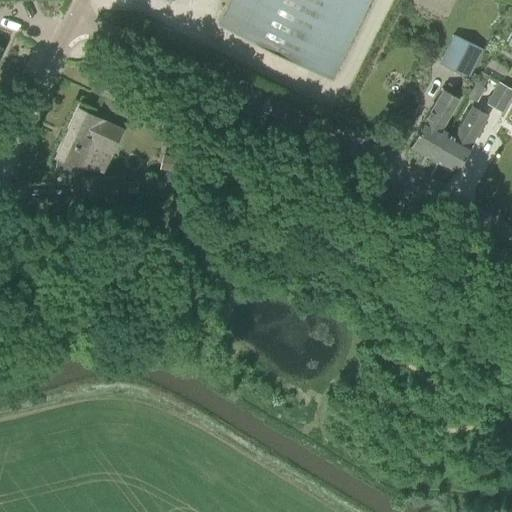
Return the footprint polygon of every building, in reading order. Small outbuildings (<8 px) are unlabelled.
[(226,0),(214,25),(325,81),(365,0),(226,0)] [(441,64),(468,77),(482,49),(455,36),(441,64)] [(490,76),(482,72),(468,96),(479,102),(486,89),(483,87),(490,76)] [(103,82),(98,92),(114,99),(119,90),(103,82)] [(511,93),(511,88),(499,82),(487,104),(502,112),(511,93)] [(410,147),(432,159),(447,133),(441,130),(459,99),(443,90),(410,147)] [(455,137),(447,133),(432,159),(455,172),(488,115),(473,106),(455,137)] [(81,169),(83,165),(95,141),(100,143),(99,147),(111,153),(122,130),(79,109),(56,158),(58,159),(55,165),(57,171),(62,175),(68,177),(74,173),(76,167),(81,169)] [(98,178),(98,195),(125,195),(124,177),(98,178)]
